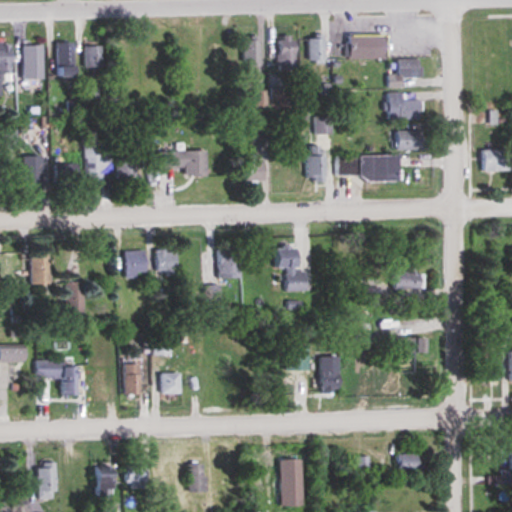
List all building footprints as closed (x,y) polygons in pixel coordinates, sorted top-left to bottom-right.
[(343,58),(379,58),(379,34),(343,34),(343,58)] [(275,35),(275,70),(292,70),(292,35),(275,35)] [(223,37),(208,37),(208,62),(223,62),(223,37)] [(305,37),(305,63),(321,63),(321,37),(305,37)] [(256,66),(256,39),(239,39),(239,66),(256,66)] [(8,42),(0,41),(0,72),(8,72),(8,42)] [(71,76),(71,42),(53,42),(53,76),(71,76)] [(126,65),(126,44),(108,44),(108,81),(137,81),(137,65),(126,65)] [(19,78),(39,78),(39,45),(19,45),(19,78)] [(81,67),(98,67),(97,45),(81,45),(81,67)] [(383,87),(399,87),(399,77),(415,77),(415,59),(392,59),(392,74),(383,74),(383,87)] [(94,85),(81,85),(81,100),(94,100),(94,85)] [(382,118),(415,118),(415,100),(399,100),(399,91),(382,91),(382,118)] [(326,133),(326,116),(311,116),(311,132),(326,133)] [(13,146),(14,130),(2,129),(1,145),(13,146)] [(421,129),(390,129),(390,149),(421,149),(421,129)] [(82,143),(82,181),(102,181),(102,174),(110,174),(110,143),(82,143)] [(321,146),(303,146),(303,181),(321,181),(321,146)] [(477,149),(477,171),(505,171),(505,149),(477,149)] [(204,151),(156,151),(156,169),(181,169),(181,176),(204,176),(204,151)] [(239,153),(239,181),(258,181),(258,153),(239,153)] [(394,154),(333,154),(332,178),(394,179),(394,154)] [(39,184),(39,155),(19,155),(19,184),(39,184)] [(132,156),(114,156),(114,178),(132,178),(132,156)] [(8,160),(0,159),(0,187),(8,188),(8,160)] [(272,246),(272,268),(282,268),(282,292),(302,292),(302,271),(292,271),(292,246),(272,246)] [(215,249),(215,278),(236,278),(236,249),(215,249)] [(175,250),(153,250),(153,277),(175,277),(175,250)] [(122,251),(122,279),(143,279),(143,251),(122,251)] [(45,284),(45,254),(26,254),(26,284),(45,284)] [(389,289),(420,290),(421,272),(389,271),(389,289)] [(82,316),(82,282),(63,282),(63,316),(82,316)] [(203,302),(219,302),(219,286),(203,286),(203,302)] [(500,344),(509,344),(509,330),(500,330),(500,344)] [(420,337),(390,337),(390,353),(420,353),(420,337)] [(167,354),(166,339),(151,339),(151,355),(167,354)] [(19,348),(0,347),(0,362),(19,363),(19,348)] [(333,356),(315,356),(315,392),(333,392),(333,356)] [(478,359),(478,382),(496,382),(496,359),(478,359)] [(74,396),(74,362),(32,362),(32,378),(57,378),(57,396),(74,396)] [(135,396),(135,364),(119,364),(119,396),(135,396)] [(420,367),(391,366),(391,386),(420,386),(420,367)] [(89,395),(105,395),(105,368),(89,368),(89,395)] [(157,373),(157,394),(176,394),(176,373),(157,373)] [(511,451),(505,451),(505,468),(500,468),(500,485),(511,485),(511,474),(511,473),(511,451)] [(418,455),(392,455),(392,472),(418,472),(418,455)] [(276,460),(276,506),(297,506),(297,460),(276,460)] [(50,464),(32,464),(32,500),(50,500),(50,464)] [(184,464),(184,492),(202,492),(202,464),(184,464)] [(120,465),(120,487),(140,487),(140,465),(120,465)] [(64,467),(64,483),(82,483),(82,467),(64,467)] [(107,468),(90,468),(90,500),(107,500),(107,468)]
